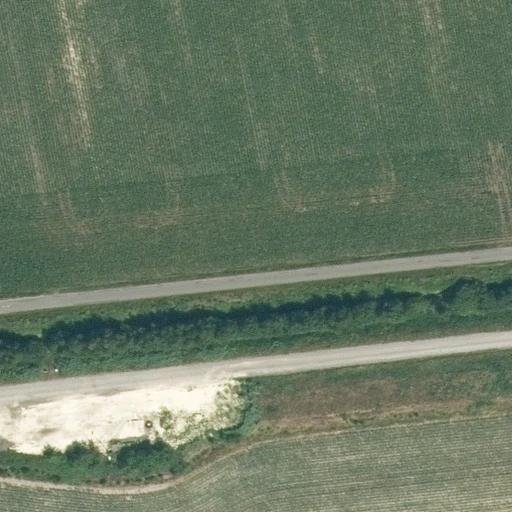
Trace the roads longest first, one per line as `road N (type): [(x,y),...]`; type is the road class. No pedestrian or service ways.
road 1 (track): [(511,335),(0,392)]
road 2 (unclassified): [(511,253),(0,306)]
